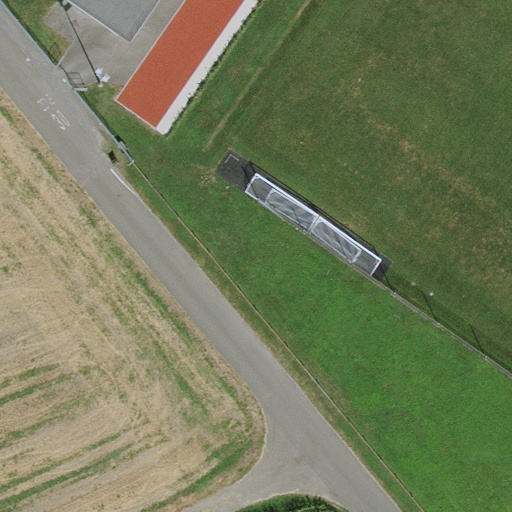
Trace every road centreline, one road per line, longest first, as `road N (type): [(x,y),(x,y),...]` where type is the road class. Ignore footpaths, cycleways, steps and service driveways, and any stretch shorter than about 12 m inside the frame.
road 1 (unclassified): [(371,511),(0,64)]
road 2 (track): [(314,447),(174,511)]
